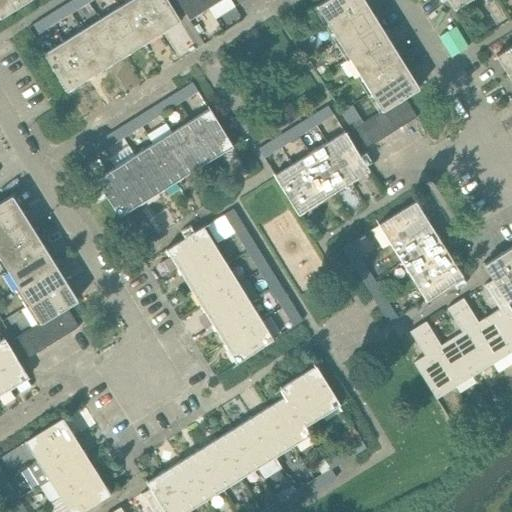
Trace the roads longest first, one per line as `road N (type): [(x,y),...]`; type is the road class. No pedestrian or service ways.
road 1 (residential): [(0,109),(144,341)]
road 2 (residential): [(144,341),(196,415),(124,462),(73,383)]
road 3 (residential): [(511,182),(396,0)]
